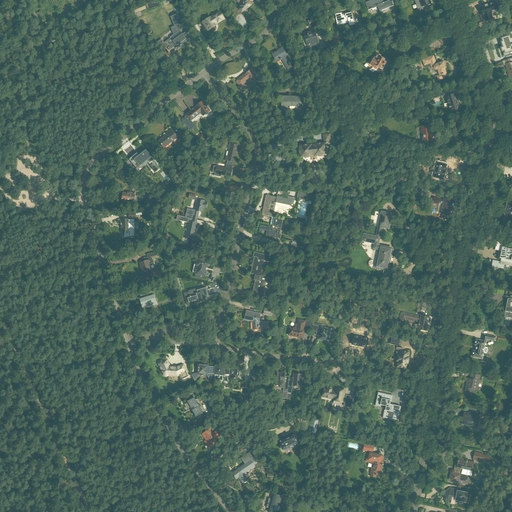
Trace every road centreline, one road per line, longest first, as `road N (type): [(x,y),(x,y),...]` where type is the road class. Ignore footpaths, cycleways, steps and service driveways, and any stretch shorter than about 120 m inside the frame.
road 1 (tertiary): [(410,511),(490,132)]
road 2 (unclassified): [(127,340),(82,180),(92,160),(203,72)]
road 3 (residential): [(223,314),(254,151),(203,72)]
road 4 (unclassified): [(229,511),(160,417),(127,340)]
road 5 (track): [(85,511),(24,373)]
road 6 (tertiary): [(490,132),(454,0)]
road 7 (unclassified): [(203,72),(298,0)]
